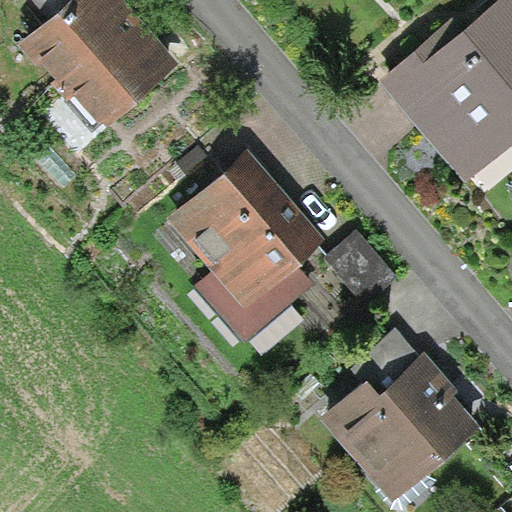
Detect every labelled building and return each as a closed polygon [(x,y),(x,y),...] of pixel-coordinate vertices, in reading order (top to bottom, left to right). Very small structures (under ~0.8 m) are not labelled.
[(72,0),(51,19),(19,47),(39,70),(42,67),(91,122),(93,120),(104,133),(182,65),(124,0),(72,0)] [(34,0),(51,19),(72,0),(34,0)] [(511,129),(511,0),(481,0),(453,23),(444,12),(379,64),(464,169),(511,129)] [(248,138),(167,206),(213,260),(195,275),(245,334),(314,276),(293,252),(323,226),(248,138)] [(359,222),(327,250),(363,291),(395,263),(359,222)] [(351,355),(360,366),(372,356),(384,370),(418,342),(396,317),(351,355)] [(360,366),(317,403),(393,490),(481,413),(452,380),(457,376),(423,337),(418,342),(384,370),(372,356),(360,366)]
